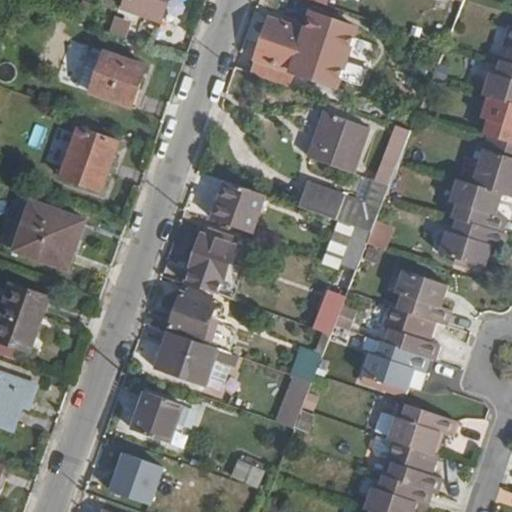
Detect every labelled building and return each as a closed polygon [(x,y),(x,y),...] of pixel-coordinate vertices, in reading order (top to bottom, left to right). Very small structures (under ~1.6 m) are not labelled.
[(123,0),(122,6),(161,20),(167,0),(123,0)] [(306,30),(269,16),(254,56),(336,86),(358,27),(312,11),(306,30)] [(124,37),(129,20),(109,14),(103,30),(124,37)] [(77,84),(90,89),(104,50),(91,46),(77,84)] [(104,50),(90,89),(130,104),(145,64),(104,50)] [(484,94),(488,95),(511,102),(511,63),(506,61),(501,60),(497,75),(491,73),(484,94)] [(488,118),(483,133),(487,134),(511,141),(511,102),(488,95),(482,116),(488,118)] [(351,174),(368,128),(326,112),(309,157),(351,174)] [(61,175),(100,189),(117,141),(78,126),(61,175)] [(511,141),(487,134),(472,183),(504,193),(511,195),(511,141)] [(388,189),(405,145),(390,141),(374,183),(388,189)] [(265,194),(227,179),(213,217),(251,231),(265,194)] [(472,183),(457,179),(450,201),(456,202),(452,216),(457,218),(503,232),(507,218),(497,214),(504,193),(472,183)] [(310,181),(300,207),(311,211),(339,221),(371,234),(374,225),(381,207),(310,181)] [(12,251),(65,271),(83,221),(30,200),(12,251)] [(339,221),(311,211),(302,238),(330,249),(339,221)] [(503,232),(457,218),(453,232),(446,231),(439,254),(484,268),(492,246),(503,248),(507,233),(503,232)] [(205,224),(186,280),(218,292),(235,244),(230,242),(232,235),(205,224)] [(371,234),(367,243),(382,248),(389,229),(374,225),(371,234)] [(401,293),(397,306),(436,320),(448,324),(452,309),(442,306),(449,286),(404,270),(396,292),(401,293)] [(0,359),(13,364),(19,349),(27,352),(46,298),(10,286),(0,313),(0,359)] [(202,337),(200,341),(227,351),(235,329),(209,319),(215,302),(209,300),(210,295),(188,287),(186,292),(182,290),(169,324),(202,337)] [(329,288),(314,329),(330,335),(335,325),(346,295),(329,288)] [(397,306),(391,304),(383,326),(390,328),(385,342),(430,357),(436,359),(440,345),(429,341),(436,320),(397,306)] [(200,341),(168,329),(154,366),(205,385),(216,356),(235,363),(238,355),(227,351),(200,341)] [(430,357),(385,342),(380,340),(376,354),(371,353),(364,374),(408,389),(415,370),(426,372),(430,357)] [(307,392),(319,353),(298,346),(274,422),(307,433),(319,396),(307,392)] [(216,356),(205,385),(221,391),(231,362),(216,356)] [(0,422),(13,427),(23,399),(29,401),(35,385),(0,372),(0,422)] [(183,404),(146,391),(132,429),(169,442),(183,404)] [(397,417),(389,437),(394,439),(434,452),(441,433),(451,435),(458,420),(407,403),(402,419),(397,417)] [(392,463),(388,475),(433,490),(439,493),(443,479),(433,475),(441,455),(434,452),(394,439),(386,461),(392,463)] [(104,490),(147,507),(163,466),(120,449),(104,490)] [(227,476),(254,488),(264,467),(237,455),(227,476)] [(388,475),(383,473),(379,488),(373,487),(366,507),(372,510),(379,511),(414,511),(418,503),(429,506),(433,490),(388,475)]
